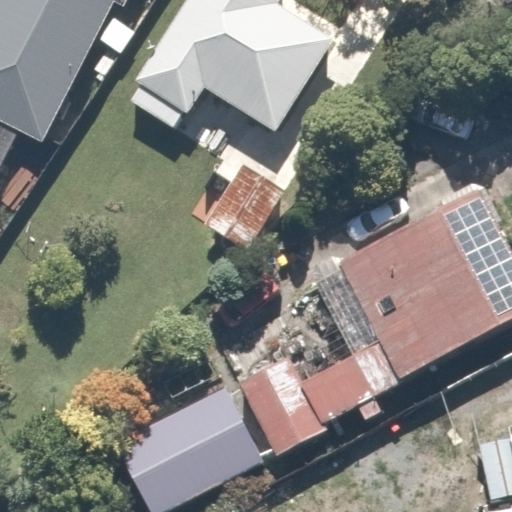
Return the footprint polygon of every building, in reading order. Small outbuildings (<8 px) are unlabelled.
[(151,0),(4,0),(0,9),(0,159),(49,179),(151,0)] [(296,9),(281,0),(205,0),(123,129),(176,163),(202,121),(276,168),(341,66),(283,29),(296,9)] [(296,195),(248,165),(207,229),(254,260),(296,195)] [(511,265),(482,207),(341,279),(404,400),(511,344),(511,265)] [(0,357),(26,314),(0,299),(0,357)] [(371,368),(302,403),(323,445),(393,410),(371,368)] [(279,380),(232,401),(266,477),(313,457),(279,380)] [(94,451),(121,511),(203,511),(254,489),(213,398),(94,451)] [(480,455),(455,404),(381,442),(406,493),(480,455)] [(511,511),(511,453),(500,456),(511,511)]
